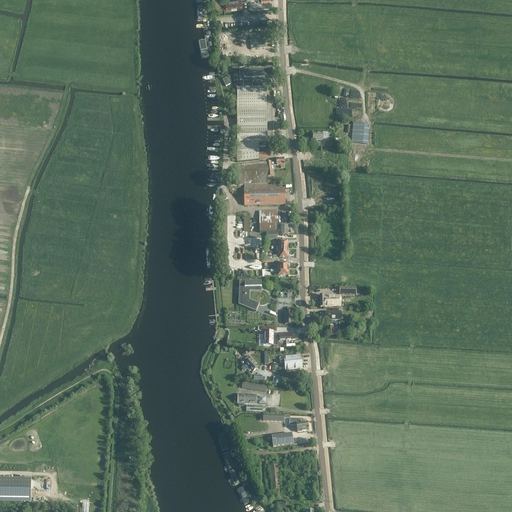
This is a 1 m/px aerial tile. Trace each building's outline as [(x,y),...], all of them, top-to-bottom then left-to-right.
[(225,0),(227,10),(242,8),(241,2),(248,2),(247,0),(225,0)] [(265,35),(250,37),(251,49),(266,48),(265,44),(271,43),(272,46),(275,46),(274,35),(265,35)] [(205,43),(199,44),(202,59),(208,58),(205,43)] [(244,70),(244,78),(272,77),(272,68),(254,69),(254,67),(249,67),(249,69),(244,70)] [(227,78),(222,80),(225,86),(230,84),(227,78)] [(267,109),(266,87),(237,88),(237,110),(267,109)] [(267,109),(237,110),(237,128),(267,127),(267,109)] [(354,123),(352,143),(367,145),(369,128),(367,128),(367,125),(354,123)] [(267,127),(237,128),(237,143),(259,143),(267,143),(267,127)] [(323,133),(313,133),(313,140),(323,140),(323,137),(327,138),(327,132),(323,132),(323,133)] [(259,143),(237,143),(237,162),(259,160),(258,160),(258,158),(257,155),(259,155),(259,153),(259,143)] [(285,168),(284,158),(276,159),(276,160),(270,161),(270,162),(237,166),(237,184),(269,183),(268,177),(272,176),(271,166),(277,166),(280,166),(281,168),(285,168)] [(244,185),(244,189),(245,206),(285,205),(285,188),(280,188),(280,185),(254,186),(253,185),(244,185)] [(278,211),(259,212),(259,224),(278,224),(278,211)] [(276,233),(275,224),(260,225),(260,233),(266,233),(266,238),(276,238),(276,233)] [(262,292),(261,281),(259,281),(259,280),(251,281),(251,279),(247,279),(247,280),(249,280),(249,281),(239,281),(238,287),(236,288),(236,291),(238,291),(238,305),(256,312),(259,304),(250,300),(250,292),(262,292)] [(341,296),(324,297),(324,296),(320,296),(320,308),(325,308),(325,307),(341,306),(341,296)] [(325,312),(325,320),(341,320),(341,312),(338,312),(338,309),(332,309),(332,312),(325,312)] [(327,326),(327,332),(327,336),(334,335),(334,334),(337,334),(336,331),(334,331),(333,325),(327,326)] [(264,335),(263,347),(268,347),(268,345),(273,345),(273,332),(265,332),(265,335),(264,335)] [(246,359),(241,363),(244,366),(247,370),(249,372),(250,372),(251,373),(255,370),(254,369),(258,366),(259,365),(252,358),(250,355),(246,359)] [(284,357),(280,358),(280,364),(284,364),(301,362),(300,355),(284,356),(284,357)] [(301,362),(284,364),(285,371),(302,369),(301,362)] [(242,386),(241,389),(266,393),(267,390),(267,387),(242,383),(242,386)] [(238,395),(237,405),(238,405),(238,407),(244,407),(244,405),(256,406),(256,403),(259,403),(259,405),(266,405),(266,398),(259,398),(256,398),(256,396),(238,395)] [(289,419),(289,426),(297,426),(297,432),(309,431),(308,429),(309,429),(309,428),(308,428),(307,422),(303,423),(303,419),(289,419)] [(242,430),(235,431),(237,440),(240,440),(244,439),(242,430)] [(225,434),(219,435),(222,451),(228,449),(225,434)] [(271,437),(272,442),(273,447),(293,445),(292,434),(271,437)] [(228,452),(223,454),(228,470),(234,467),(228,452)] [(280,489),(278,476),(278,465),(270,466),(272,490),(280,489)] [(234,470),(230,472),(234,485),(239,483),(234,470)] [(0,478),(0,500),(31,501),(31,479),(0,478)] [(243,487),(237,490),(240,495),(241,495),(242,498),(241,499),(244,505),(250,502),(243,487)]
